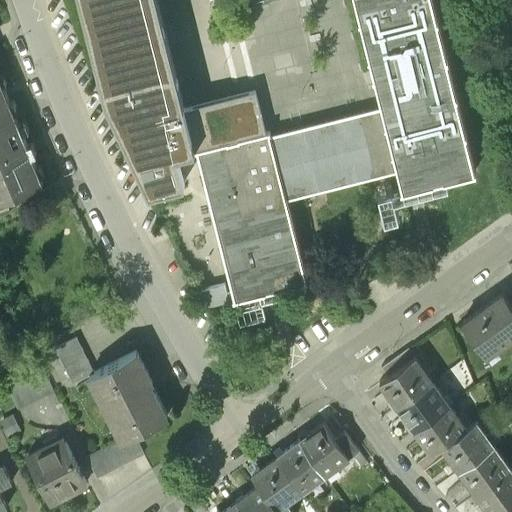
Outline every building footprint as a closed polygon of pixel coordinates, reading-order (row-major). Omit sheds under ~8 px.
[(158,0),(80,0),(105,96),(149,190),(185,180),(177,151),(195,147),(184,105),(158,0)] [(382,103),(270,131),(269,130),(271,130),(270,128),(266,129),(238,135),(238,136),(228,139),(227,138),(197,146),(234,295),(233,295),(233,297),(308,279),(308,277),(306,277),(286,195),(398,167),(402,184),(401,184),(401,186),(433,178),(433,177),(438,175),(444,174),(444,175),(476,167),(475,166),(474,166),(432,0),(356,0),(374,71),(373,71),(374,74),(375,74),(382,103)] [(0,120),(16,114),(17,114),(0,74),(0,120)] [(184,105),(195,147),(197,146),(227,138),(228,139),(238,136),(238,135),(266,129),(255,86),(184,105)] [(16,114),(0,120),(0,195),(42,179),(31,152),(36,150),(32,140),(27,142),(16,114)] [(511,303),(503,291),(462,320),(486,353),(511,334),(511,303)] [(76,334),(56,345),(74,380),(90,372),(94,369),(76,334)] [(408,346),(382,364),(389,374),(415,355),(408,346)] [(94,369),(90,372),(97,386),(98,385),(116,422),(121,419),(128,434),(134,431),(167,413),(151,380),(152,380),(136,349),(94,369)] [(389,374),(381,380),(398,404),(432,379),(415,355),(389,374)] [(43,367),(8,384),(18,406),(54,389),(43,367)] [(432,379),(398,404),(415,427),(449,403),(432,379)] [(449,403),(415,427),(432,451),(442,444),(466,427),(449,403)] [(466,427),(442,444),(459,468),(493,444),(476,420),(466,427)] [(325,421),(300,438),(325,473),(350,455),(336,436),(325,421)] [(359,449),(345,429),(336,436),(350,455),(359,449)] [(128,434),(87,455),(97,476),(144,451),(134,431),(128,434)] [(325,473),(300,438),(277,455),(301,489),(325,473)] [(66,440),(47,450),(45,446),(28,454),(50,499),(86,481),(66,440)] [(493,444),(459,468),(476,492),(510,467),(493,444)] [(277,455),(253,472),(261,483),(281,511),(292,511),(295,511),(286,499),(301,489),(277,455)] [(2,460),(0,461),(0,508),(7,505),(0,490),(0,486),(12,480),(2,460)] [(511,469),(510,467),(476,492),(490,511),(497,511),(511,501),(511,469)] [(281,511),(261,483),(237,500),(245,511),(281,511)] [(245,511),(237,500),(220,511),(245,511)] [(511,511),(511,501),(497,511),(511,511)]
